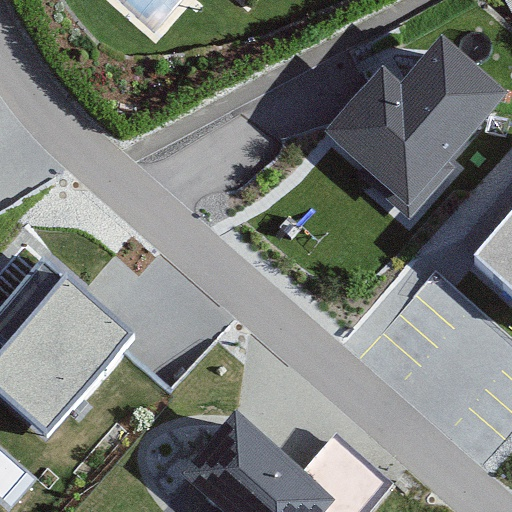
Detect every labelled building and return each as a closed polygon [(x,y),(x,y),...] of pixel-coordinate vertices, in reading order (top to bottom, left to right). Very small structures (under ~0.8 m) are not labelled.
[(505,104),(441,51),(402,98),(379,80),(323,148),(410,219),(505,104)] [(511,216),(464,273),(511,314),(511,216)] [(135,349),(45,269),(0,318),(0,347),(10,357),(0,367),(0,405),(46,447),(135,349)] [(334,511),(300,482),(237,427),(181,490),(205,511),(334,511)] [(336,441),(300,482),(334,511),(374,511),(393,491),(336,441)]
